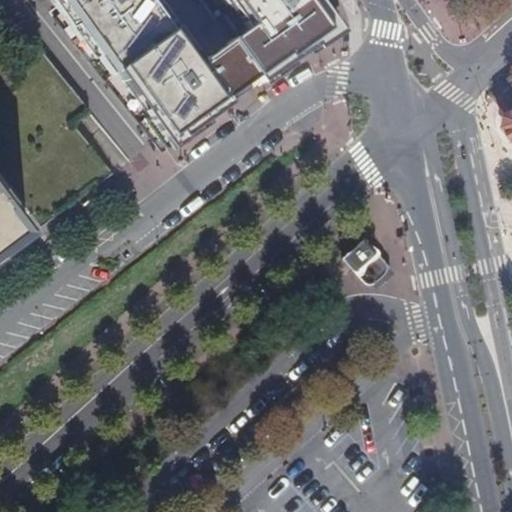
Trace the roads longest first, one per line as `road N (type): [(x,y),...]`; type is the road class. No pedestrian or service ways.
road 1 (secondary): [(411,127),(0,485)]
road 2 (residential): [(387,64),(340,79),(271,124),(0,335)]
road 3 (primary): [(411,127),(481,511)]
road 4 (primary): [(511,472),(462,304),(436,169),(411,127)]
road 5 (primary): [(511,358),(478,199)]
